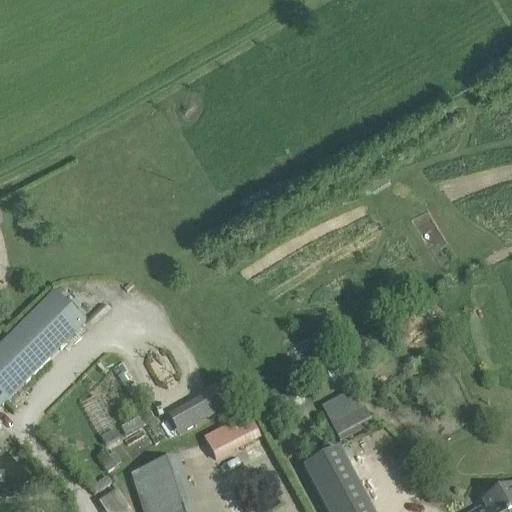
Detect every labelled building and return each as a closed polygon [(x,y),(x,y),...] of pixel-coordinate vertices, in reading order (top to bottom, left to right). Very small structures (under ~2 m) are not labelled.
[(0,351),(0,428),(2,427),(0,425),(0,411),(16,397),(86,328),(56,297),(0,351)] [(168,418),(179,439),(230,410),(217,386),(198,396),(200,400),(168,418)] [(340,445),(374,426),(365,410),(360,412),(351,396),(322,411),(332,428),(340,445)] [(204,438),(216,462),(262,440),(251,416),(204,438)] [(106,448),(120,440),(116,433),(102,441),(106,448)] [(371,511),(340,451),(304,469),(325,511),(371,511)] [(97,460),(106,473),(107,475),(115,470),(105,454),(97,460)] [(130,478),(140,506),(188,490),(179,462),(130,478)] [(91,489),(96,495),(112,485),(107,478),(91,489)] [(486,509),(479,511),(511,511),(511,489),(484,505),(486,509)] [(194,511),(188,490),(140,506),(141,511),(194,511)] [(106,511),(133,511),(121,491),(101,502),(106,511)]
